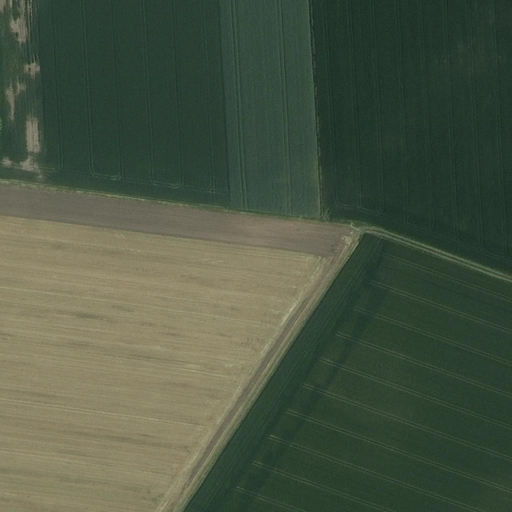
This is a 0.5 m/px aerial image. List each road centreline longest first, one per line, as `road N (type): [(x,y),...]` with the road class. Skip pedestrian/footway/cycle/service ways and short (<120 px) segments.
road 1 (track): [(363,229),(0,183)]
road 2 (track): [(179,511),(363,229)]
road 3 (track): [(363,229),(511,282)]
